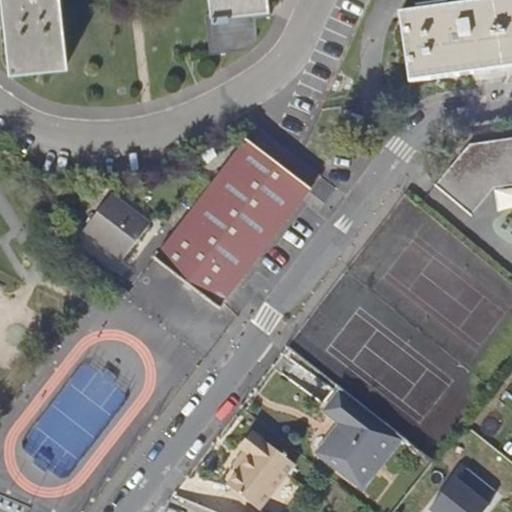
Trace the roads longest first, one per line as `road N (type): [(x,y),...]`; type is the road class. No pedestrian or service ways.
road 1 (residential): [(511,108),(418,122),(124,511)]
road 2 (residential): [(315,0),(263,84),(224,116),(179,134),(123,147),(58,142),(0,118)]
